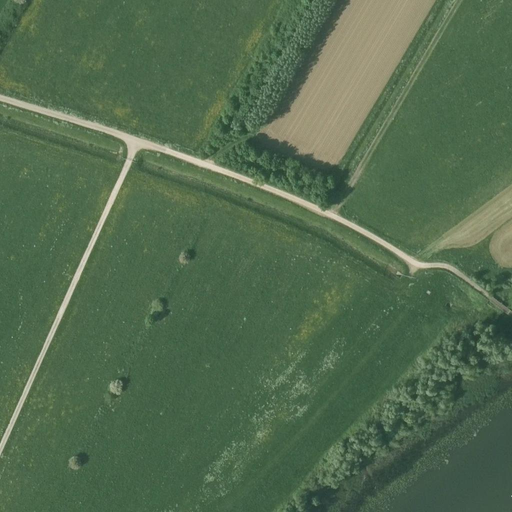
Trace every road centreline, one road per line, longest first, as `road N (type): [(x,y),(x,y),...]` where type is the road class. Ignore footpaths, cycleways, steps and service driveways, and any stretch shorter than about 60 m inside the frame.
road 1 (track): [(331,216),(459,0)]
road 2 (unclassified): [(165,151),(0,97)]
